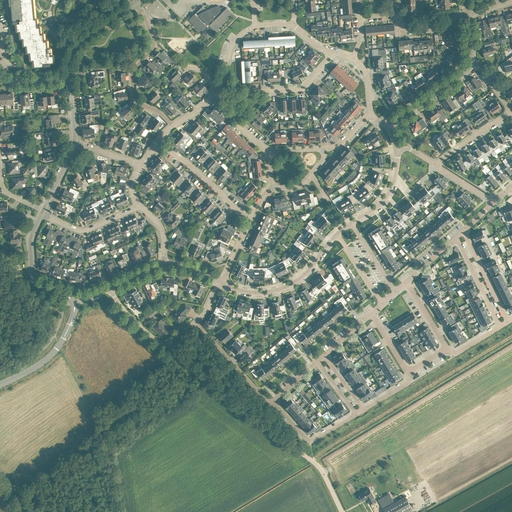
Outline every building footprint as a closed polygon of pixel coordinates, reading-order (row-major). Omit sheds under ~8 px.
[(11,0),(12,3),(11,3),(12,7),(12,6),(13,10),(12,11),(12,14),(13,14),(13,18),(13,24),(16,24),(16,26),(16,27),(17,27),(17,31),(19,31),(20,34),(21,38),(20,38),(20,39),(23,38),(23,41),(24,41),(24,45),(23,46),(26,46),(26,49),(27,49),(27,53),(29,53),(30,56),(31,60),(30,60),(33,60),(33,63),(34,63),(34,67),(33,67),(33,68),(44,67),(47,66),(49,66),(50,66),(50,63),(55,63),(55,62),(54,63),(54,59),(53,59),(53,55),(51,55),(50,52),(49,48),(50,48),(47,48),(47,45),(46,45),(46,41),(47,41),(44,41),(44,38),(43,38),(43,34),(43,33),(41,34),(40,31),(39,27),(40,27),(40,26),(37,27),(37,23),(36,23),(36,19),(35,19),(34,16),(33,12),(34,12),(34,8),(33,9),(33,5),(33,4),(33,1),(32,1),(32,0),(11,0)] [(195,14),(188,20),(200,31),(203,28),(206,30),(202,34),(207,39),(213,34),(212,33),(214,30),(215,32),(233,14),(227,8),(225,9),(223,7),(221,8),(219,6),(216,6),(211,8),(206,10),(202,7),(195,15),(195,14)] [(506,16),(503,17),(507,37),(510,36),(509,33),(510,32),(508,24),(511,22),(511,17),(511,13),(505,14),(506,16)] [(507,37),(503,17),(500,18),(499,16),(493,17),(496,27),(501,25),(503,34),(504,34),(505,37),(507,37)] [(485,21),(489,37),(492,37),(490,28),(496,27),(493,17),(488,18),(488,21),(485,21)] [(476,21),(477,27),(475,27),(475,30),(478,30),(478,31),(483,30),(485,38),(489,37),(485,21),(482,22),(482,20),(476,21)] [(311,25),(311,24),(307,24),(306,24),(307,30),(311,29),(312,33),(314,33),(315,35),(316,34),(317,34),(317,35),(318,35),(317,24),(311,25)] [(429,38),(427,38),(428,49),(433,48),(433,52),(436,52),(435,46),(433,46),(432,40),(429,40),(429,38)] [(457,45),(456,40),(446,41),(446,45),(441,45),(442,49),(450,49),(449,46),(457,45)] [(494,43),(491,43),(484,45),(485,48),(482,49),(484,58),(488,57),(488,55),(494,54),(492,48),(495,47),(494,43)] [(450,49),(442,49),(443,53),(447,54),(446,58),(456,61),(458,56),(451,54),(451,50),(450,49)] [(320,56),(313,50),(309,55),(317,61),(319,58),(318,57),(320,56)] [(154,57),(158,60),(161,64),(164,61),(165,63),(167,63),(168,61),(173,66),(175,63),(166,54),(164,52),(162,55),(159,52),(154,57)] [(386,53),(383,53),(378,54),(379,57),(372,58),(373,63),(383,62),(383,59),(386,59),(387,58),(386,53)] [(301,60),(307,65),(309,62),(312,65),(313,63),(314,64),(317,61),(309,55),(305,59),(304,57),(301,60)] [(511,56),(499,65),(499,66),(498,67),(498,68),(498,69),(498,70),(499,70),(499,71),(500,71),(501,72),(502,74),(503,74),(504,73),(505,73),(511,70),(511,56)] [(456,61),(446,58),(445,63),(437,61),(436,62),(441,67),(444,68),(448,64),(455,66),(456,61)] [(307,65),(301,60),(299,62),(301,63),(299,66),(294,68),(299,78),(304,75),(302,71),(305,68),(308,65),(307,65)] [(150,61),(145,66),(148,70),(149,70),(146,72),(147,72),(147,73),(148,73),(149,75),(150,75),(152,73),(157,69),(160,72),(163,69),(160,66),(159,66),(156,63),(155,65),(153,63),(152,64),(150,61)] [(436,62),(435,61),(431,64),(432,66),(430,67),(432,70),(430,71),(436,80),(440,77),(436,71),(441,67),(436,62)] [(386,63),(383,64),(383,62),(373,63),(373,69),(380,68),(381,72),(388,71),(386,63)] [(345,70),(343,68),(342,67),(341,69),(337,65),(330,73),(341,82),(348,75),(344,71),(345,70)] [(299,78),(294,68),(290,70),(287,70),(287,76),(292,76),(294,80),(299,78)] [(145,76),(138,77),(139,85),(140,85),(144,85),(147,84),(148,84),(148,86),(152,85),(151,78),(152,78),(150,75),(149,75),(148,73),(147,73),(147,72),(146,72),(144,69),(142,71),(145,75),(145,76)] [(279,72),(273,72),(274,81),(280,81),(279,77),(284,76),(284,70),(282,71),(282,69),(279,69),(279,72)] [(116,74),(116,70),(112,70),(112,74),(114,74),(114,78),(117,78),(118,81),(121,81),(121,86),(126,85),(126,80),(125,73),(116,74)] [(176,70),(173,73),(169,77),(172,79),(171,81),(173,83),(171,85),(173,87),(176,85),(179,81),(177,79),(181,75),(178,72),(179,71),(178,71),(176,70)] [(268,81),(274,81),(273,72),(273,70),(269,70),(264,70),(264,77),(265,79),(267,79),(268,81)] [(91,87),(96,87),(99,86),(98,77),(104,77),(104,71),(93,72),(94,76),(88,76),(89,83),(90,83),(91,87)] [(389,74),(388,71),(381,72),(382,76),(376,78),(378,84),(387,80),(386,75),(389,74)] [(423,71),(421,73),(425,78),(427,77),(431,83),(436,80),(430,71),(426,74),(423,71)] [(425,78),(421,73),(418,74),(414,77),(416,81),(422,89),(427,86),(422,80),(425,78)] [(186,75),(180,81),(183,83),(185,81),(190,86),(197,79),(192,74),(188,78),(186,75)] [(348,75),(341,82),(352,92),(359,84),(354,81),(356,79),(353,77),(352,78),(348,75)] [(470,83),(467,85),(472,91),(481,85),(484,89),(487,87),(483,81),(482,82),(479,79),(478,79),(476,80),(474,77),(469,81),(470,83)] [(395,87),(393,84),(391,79),(387,80),(378,84),(380,89),(386,87),(388,90),(395,87)] [(418,92),(422,89),(416,81),(412,84),(410,80),(407,82),(411,88),(414,86),(418,92)] [(327,81),(325,83),(328,86),(331,89),(333,86),(331,84),(327,81)] [(199,87),(196,85),(191,90),(189,92),(191,95),(196,90),(201,95),(204,92),(204,93),(205,92),(205,91),(207,89),(202,84),(199,87)] [(318,86),(317,87),(316,87),(314,89),(314,90),(323,98),(326,94),(328,95),(331,92),(323,85),(321,88),(319,86),(319,87),(318,86)] [(155,86),(153,88),(149,91),(152,94),(149,98),(154,103),(160,97),(155,92),(158,89),(155,86)] [(456,95),(458,99),(459,100),(464,97),(465,98),(470,94),(465,86),(459,90),(460,91),(456,95)] [(385,98),(388,102),(400,94),(395,87),(388,90),(390,94),(385,98)] [(123,90),(118,91),(114,92),(115,100),(118,99),(118,102),(123,101),(123,100),(128,99),(127,93),(120,93),(120,91),(123,90)] [(323,98),(314,90),(314,91),(313,91),(311,92),(311,93),(310,95),(311,95),(311,96),(312,97),(310,100),(317,106),(320,103),(319,102),(323,98)] [(338,90),(336,93),(342,98),(344,96),(338,90)] [(9,94),(4,95),(5,105),(13,104),(14,110),(18,109),(18,102),(13,102),(12,93),(10,94),(9,94)] [(21,95),(21,100),(22,105),(29,104),(30,110),(34,110),(33,99),(29,99),(29,94),(21,95)] [(403,98),(400,94),(388,102),(391,107),(397,103),(399,106),(407,100),(405,97),(403,98)] [(166,95),(163,98),(168,103),(163,108),(171,116),(177,111),(174,108),(176,106),(166,95)] [(48,105),(47,96),(40,97),(40,101),(37,101),(38,109),(44,109),(44,105),(48,105)] [(54,96),(47,96),(48,105),(52,104),(52,108),(58,107),(58,100),(54,100),(54,96)] [(176,102),(181,106),(184,109),(190,104),(182,96),(176,102)] [(442,102),(445,106),(446,108),(446,107),(449,112),(453,109),(453,110),(456,111),(457,110),(461,107),(455,99),(452,101),(449,97),(442,102)] [(94,98),(90,98),(85,99),(86,104),(85,104),(85,109),(90,108),(95,108),(94,98)] [(299,98),(299,100),(298,100),(299,106),(296,106),(296,111),(296,113),(302,113),(302,110),(305,110),(305,104),(304,99),(303,98),(299,98)] [(363,104),(356,98),(354,101),(353,100),(350,104),(351,106),(358,112),(360,110),(360,111),(362,109),(362,108),(361,107),(363,104)] [(281,99),(281,101),(280,101),(280,107),(277,107),(277,110),(278,114),(283,114),(283,111),(286,111),(287,111),(286,106),(286,100),(285,100),(285,99),(281,99)] [(286,111),(286,113),(292,113),(292,111),(296,111),(296,106),(295,100),(294,100),(294,99),(290,99),(290,100),(289,100),(290,106),(286,106),(287,111),(286,111)] [(484,102),(481,104),(488,115),(491,113),(492,114),(497,111),(498,112),(500,112),(501,111),(500,109),(501,108),(495,100),(487,106),(484,102)] [(261,109),(265,112),(267,114),(271,109),(273,111),(276,108),(276,102),(273,102),(271,104),(268,101),(261,109)] [(351,106),(350,104),(346,108),(348,110),(355,116),(356,116),(358,114),(357,114),(358,112),(351,106)] [(126,109),(124,106),(116,113),(118,116),(121,113),(128,121),(132,117),(130,115),(134,112),(129,106),(126,109)] [(426,114),(429,118),(432,122),(439,116),(442,121),(447,117),(441,109),(438,111),(435,107),(426,114)] [(208,108),(202,114),(208,120),(211,116),(214,119),(220,112),(215,108),(212,111),(212,110),(210,112),(207,109),(208,108)] [(348,110),(346,108),(342,112),(351,120),(353,119),(355,117),(354,116),(355,116),(348,110)] [(473,118),(474,120),(477,124),(486,118),(483,114),(482,112),(480,110),(478,111),(479,113),(478,114),(474,116),(474,117),(473,118)] [(140,117),(138,119),(137,120),(142,123),(141,124),(142,124),(136,132),(141,135),(145,129),(143,127),(150,116),(144,112),(140,118),(140,117)] [(225,117),(220,112),(214,119),(217,122),(214,125),(220,130),(225,123),(224,124),(222,122),(224,120),(223,120),(225,117)] [(255,119),(251,124),(258,130),(261,127),(259,125),(265,119),(258,112),(253,117),(255,119)] [(342,112),(339,116),(341,118),(348,124),(349,124),(350,122),(351,120),(342,112)] [(49,115),(43,116),(44,120),(46,120),(47,128),(52,128),(52,127),(56,126),(55,119),(59,119),(59,114),(54,115),(49,115)] [(91,114),(87,115),(82,115),(83,123),(83,124),(87,124),(86,123),(91,122),(91,114)] [(150,122),(149,124),(146,128),(151,132),(153,130),(156,132),(160,126),(161,127),(163,123),(162,122),(156,118),(152,124),(150,122)] [(341,118),(337,122),(344,128),(348,124),(341,118)] [(418,135),(421,132),(420,131),(428,125),(423,118),(417,122),(416,121),(410,126),(414,132),(415,131),(418,135)] [(467,118),(463,121),(461,122),(462,123),(453,129),(458,137),(465,132),(466,133),(470,130),(468,127),(472,125),(467,118)] [(331,124),(333,126),(340,132),(344,128),(337,122),(335,120),(334,121),(333,121),(331,122),(332,123),(331,124)] [(196,121),(192,126),(199,132),(202,128),(203,129),(205,127),(206,126),(203,123),(201,126),(196,121)] [(0,122),(0,133),(1,133),(2,136),(9,135),(9,136),(14,135),(12,126),(2,127),(2,123),(0,122)] [(90,129),(83,130),(84,138),(94,137),(93,133),(96,133),(96,131),(98,131),(98,125),(90,125),(90,129)] [(228,126),(226,125),(220,131),(225,135),(231,128),(229,125),(228,126)] [(188,130),(189,131),(187,133),(191,137),(194,140),(196,142),(197,141),(195,139),(196,137),(195,136),(199,132),(192,126),(188,130)] [(333,126),(330,130),(327,128),(324,129),(325,130),(327,135),(330,134),(332,132),(336,136),(336,137),(340,132),(333,126)] [(235,132),(231,128),(225,135),(229,139),(226,141),(235,132)] [(298,132),(297,129),(292,130),(292,131),(289,131),(290,140),(292,139),(292,141),(292,142),(298,141),(298,132)] [(322,129),(314,129),(315,131),(315,140),(321,140),(321,137),(323,137),(326,136),(322,129)] [(369,129),(368,130),(364,134),(368,137),(365,140),(367,142),(367,144),(368,143),(370,146),(373,143),(375,148),(376,148),(381,145),(378,140),(379,138),(375,133),(373,134),(369,129)] [(273,130),(272,131),(268,135),(273,140),(275,140),(275,142),(275,143),(281,142),(281,133),(275,133),(275,132),(273,130)] [(298,132),(298,141),(304,141),(303,136),(306,136),(306,130),(303,130),(303,132),(298,132)] [(309,131),(309,130),(306,130),(306,136),(309,136),(310,140),(309,140),(309,141),(315,140),(315,131),(309,131)] [(290,140),(289,131),(286,131),(286,133),(281,133),(281,142),(287,142),(287,140),(290,140)] [(447,131),(437,138),(439,141),(438,141),(433,145),(435,148),(436,147),(439,152),(443,149),(442,148),(449,143),(447,140),(451,138),(447,131)] [(43,132),(41,133),(42,138),(44,138),(47,138),(48,146),(53,145),(58,145),(57,135),(53,136),(52,132),(47,132),(43,132)] [(119,143),(118,148),(125,151),(127,144),(130,145),(131,140),(132,138),(133,135),(134,133),(131,132),(129,137),(129,138),(124,137),(123,137),(122,137),(121,137),(121,139),(119,143)] [(192,138),(187,133),(185,136),(180,132),(177,136),(183,142),(186,145),(192,138)] [(239,136),(235,132),(226,141),(230,145),(233,142),(239,136)] [(106,136),(105,139),(104,144),(111,146),(114,140),(116,141),(118,136),(111,134),(110,137),(106,136)] [(499,140),(503,147),(507,144),(510,147),(511,146),(511,143),(510,140),(507,135),(504,137),(502,134),(497,137),(499,140)] [(130,145),(133,146),(131,150),(131,152),(138,154),(139,151),(140,152),(142,146),(137,144),(134,143),(136,136),(133,135),(132,138),(131,140),(130,145)] [(177,136),(173,141),(178,145),(175,147),(176,148),(178,150),(183,154),(185,151),(180,146),(183,142),(177,136)] [(233,142),(237,146),(243,139),(239,136),(233,142)] [(247,143),(243,139),(237,146),(235,148),(237,150),(239,148),(241,149),(247,143)] [(491,145),(494,151),(499,149),(502,152),(505,151),(503,147),(499,140),(496,142),(494,139),(489,142),(491,145)] [(6,148),(7,152),(20,151),(19,147),(19,146),(22,145),(22,142),(8,144),(8,147),(6,148)] [(251,146),(247,143),(241,149),(245,153),(251,146)] [(483,150),(486,156),(492,153),(494,157),(497,155),(494,151),(491,145),(488,147),(486,143),(481,146),(483,150)] [(251,146),(245,153),(249,156),(248,158),(249,160),(256,156),(256,155),(253,152),(255,150),(251,146)] [(200,147),(195,152),(192,156),(195,158),(196,157),(198,159),(205,151),(207,150),(204,147),(202,148),(201,148),(200,147)] [(343,149),(341,151),(349,158),(351,156),(353,157),(357,152),(352,147),(350,150),(346,147),(344,150),(343,149)] [(51,148),(42,149),(43,153),(46,153),(46,158),(43,158),(44,161),(50,161),(50,160),(55,159),(55,155),(56,155),(56,152),(54,152),(51,152),(51,148)] [(475,154),(479,161),(484,158),(486,162),(489,160),(486,156),(483,150),(480,151),(478,148),(473,151),(475,154)] [(381,155),(379,150),(370,154),(372,158),(371,158),(371,159),(375,158),(375,165),(384,164),(384,160),(385,160),(384,158),(383,154),(381,155)] [(205,151),(198,159),(201,162),(200,163),(202,165),(210,156),(205,151)] [(338,156),(345,163),(349,158),(341,151),(340,153),(341,154),(338,156)] [(465,156),(467,160),(470,165),(475,163),(478,167),(481,165),(479,161),(475,154),(472,156),(470,153),(465,156)] [(216,161),(210,156),(202,165),(205,167),(206,166),(209,168),(216,161)] [(257,161),(256,156),(249,160),(249,164),(251,164),(252,167),(261,166),(260,160),(257,161)] [(333,160),(341,167),(345,163),(338,156),(336,159),(335,158),(333,160)] [(162,168),(164,170),(167,166),(167,165),(166,164),(168,161),(165,159),(163,161),(158,157),(154,161),(162,168)] [(460,158),(454,162),(460,172),(466,169),(466,168),(470,165),(467,160),(463,163),(460,158)] [(505,158),(502,161),(505,164),(510,169),(511,167),(511,158),(508,162),(505,158)] [(20,160),(17,160),(12,161),(13,163),(8,164),(9,169),(8,169),(9,174),(19,173),(18,164),(20,164),(20,160)] [(341,167),(333,160),(331,162),(332,163),(330,166),(337,172),(341,167)] [(152,171),(161,179),(162,177),(160,175),(160,170),(161,171),(162,168),(154,161),(150,165),(155,169),(152,171)] [(221,165),(216,161),(209,168),(211,171),(210,172),(213,174),(221,165)] [(98,164),(100,169),(100,172),(107,173),(107,176),(111,177),(113,167),(110,166),(106,165),(105,162),(98,164)] [(222,164),(221,166),(221,165),(213,174),(215,176),(216,175),(219,178),(228,168),(228,167),(223,164),(222,164)] [(498,164),(495,167),(498,170),(503,175),(505,173),(508,176),(511,172),(511,171),(510,169),(505,164),(501,168),(498,164)] [(46,166),(41,167),(37,167),(38,176),(43,176),(43,177),(49,177),(49,172),(47,173),(46,166)] [(325,169),(333,176),(335,178),(339,174),(330,166),(328,168),(327,167),(325,169)] [(85,170),(86,175),(87,179),(92,178),(94,182),(100,180),(98,174),(94,174),(93,167),(88,169),(88,170),(85,170)] [(117,167),(115,171),(115,174),(121,176),(120,179),(121,179),(120,181),(119,181),(119,185),(121,185),(126,185),(126,182),(125,182),(126,181),(127,176),(129,173),(125,171),(126,170),(123,169),(124,168),(121,167),(121,168),(117,167)] [(381,168),(372,167),(372,171),(374,172),(373,177),(381,180),(383,174),(381,173),(381,168)] [(176,168),(173,172),(172,173),(170,175),(168,177),(174,182),(181,174),(178,172),(179,171),(176,168)] [(228,168),(219,178),(222,180),(221,181),(223,184),(224,183),(227,185),(231,179),(232,178),(230,176),(231,175),(226,170),(228,168)] [(324,179),(328,185),(333,180),(331,178),(333,176),(325,169),(323,171),(324,172),(322,175),(325,178),(324,179)] [(491,170),(488,173),(490,175),(495,181),(498,179),(500,182),(505,178),(498,170),(494,174),(491,170)] [(262,177),(261,171),(252,172),(249,173),(252,173),(253,177),(252,178),(251,179),(259,182),(259,181),(259,177),(262,177)] [(146,178),(155,186),(159,182),(160,183),(162,180),(157,175),(155,178),(150,173),(146,178)] [(183,177),(181,174),(174,182),(179,187),(187,178),(184,176),(183,177)] [(71,181),(75,185),(77,188),(81,185),(84,189),(89,185),(85,179),(82,181),(77,175),(73,179),(74,179),(71,181)] [(485,180),(478,186),(484,189),(489,185),(493,189),(498,184),(490,175),(485,180)] [(442,201),(445,199),(438,191),(440,189),(441,190),(446,185),(439,176),(433,181),(437,185),(432,189),(436,195),(437,196),(442,201)] [(12,189),(22,188),(21,182),(24,182),(26,182),(25,177),(11,179),(12,189)] [(371,181),(368,180),(366,183),(373,189),(376,184),(379,186),(381,180),(373,177),(371,181)] [(155,186),(146,178),(142,182),(147,186),(145,188),(143,187),(140,190),(145,194),(150,189),(152,188),(153,188),(155,186)] [(189,180),(187,178),(179,187),(184,191),(191,184),(188,181),(189,180)] [(259,182),(251,179),(250,181),(251,182),(247,186),(254,192),(258,188),(255,186),(259,182)] [(373,189),(366,183),(363,187),(365,189),(361,192),(367,199),(372,195),(370,193),(373,189)] [(184,191),(189,196),(197,187),(195,185),(194,186),(191,184),(184,191)] [(254,192),(247,186),(244,190),(250,196),(254,192)] [(200,189),(197,187),(189,196),(195,201),(202,193),(199,190),(200,189)] [(127,188),(123,188),(123,193),(119,194),(124,205),(124,206),(130,203),(126,195),(127,188)] [(244,190),(241,188),(237,192),(239,193),(237,196),(242,200),(244,198),(247,200),(250,196),(244,190)] [(428,201),(436,195),(432,189),(428,192),(425,188),(421,192),(428,201)] [(79,192),(72,189),(71,192),(65,190),(61,197),(71,201),(73,197),(76,198),(79,192)] [(356,193),(352,194),(357,202),(361,200),(362,203),(367,199),(361,192),(360,189),(356,193)] [(456,190),(451,195),(454,199),(456,197),(457,198),(465,208),(472,202),(469,199),(470,198),(471,199),(471,198),(468,194),(467,196),(464,193),(461,195),(460,194),(456,190)] [(305,191),(301,192),(304,204),(309,203),(310,206),(315,205),(314,201),(313,196),(310,197),(308,191),(306,192),(305,191)] [(304,204),(301,192),(298,193),(298,194),(295,194),(296,200),(292,201),(294,209),(300,208),(299,205),(304,204)] [(421,207),(428,201),(421,192),(416,196),(420,200),(416,202),(421,207)] [(113,195),(111,196),(113,202),(116,201),(119,207),(124,205),(119,193),(113,195)] [(159,193),(152,202),(157,207),(156,208),(161,212),(164,209),(168,205),(163,201),(166,199),(160,194),(159,193)] [(204,195),(202,193),(195,201),(200,205),(208,196),(205,194),(204,195)] [(348,199),(345,201),(349,209),(354,206),(353,204),(357,202),(352,194),(347,196),(348,199)] [(104,203),(108,212),(113,210),(110,204),(113,202),(110,196),(107,197),(109,201),(104,203)] [(210,199),(208,196),(200,205),(205,210),(212,202),(209,200),(210,199)] [(283,196),(280,197),(282,206),(283,212),(287,211),(286,209),(291,207),(291,206),(290,201),(287,202),(286,197),(283,197),(283,196)] [(279,207),(282,206),(280,197),(276,198),(276,199),(274,199),(275,204),(272,205),(273,210),(274,211),(279,210),(279,207)] [(338,201),(334,204),(339,212),(342,210),(344,212),(349,209),(349,210),(349,209),(345,201),(343,199),(338,201)] [(180,203),(177,200),(169,208),(172,211),(180,203)] [(104,204),(103,201),(98,204),(97,202),(94,203),(97,209),(100,208),(103,215),(108,213),(108,212),(104,204)] [(420,207),(416,202),(415,202),(416,203),(413,205),(409,201),(405,205),(409,209),(413,214),(420,207)] [(0,203),(0,211),(8,211),(7,202),(0,203)] [(205,210),(210,215),(218,206),(216,204),(215,205),(212,202),(205,210)] [(511,205),(506,207),(504,202),(499,207),(503,216),(511,212),(511,205)] [(73,206),(66,203),(65,206),(58,203),(56,208),(56,207),(54,210),(57,211),(60,212),(59,212),(64,215),(66,210),(71,212),(73,206)] [(97,209),(94,203),(91,204),(92,205),(86,207),(88,211),(92,219),(97,217),(94,211),(97,209)] [(405,220),(413,214),(409,209),(405,205),(401,209),(404,213),(401,215),(404,219),(405,220)] [(221,208),(218,206),(210,215),(216,219),(222,212),(220,209),(221,208)] [(446,209),(441,213),(442,213),(449,222),(454,218),(451,215),(454,212),(449,206),(446,209)] [(88,211),(79,215),(79,216),(78,217),(76,220),(77,221),(80,220),(81,222),(86,220),(87,222),(92,220),(92,219),(88,211)] [(326,211),(318,219),(326,227),(330,223),(326,219),(329,216),(330,217),(326,211)] [(403,226),(400,223),(404,219),(401,215),(398,211),(393,215),(396,218),(393,220),(398,227),(400,229),(403,226)] [(225,214),(222,212),(216,219),(221,224),(226,219),(228,216),(229,215),(226,213),(225,214)] [(511,221),(511,220),(511,219),(511,212),(503,216),(506,225),(511,223),(511,221)] [(169,213),(168,214),(164,218),(168,221),(167,223),(173,228),(180,221),(179,219),(179,218),(178,216),(177,216),(176,217),(175,215),(173,216),(169,213)] [(449,222),(442,213),(438,216),(439,218),(445,225),(449,222)] [(275,219),(272,218),(264,214),(261,219),(272,224),(275,219)] [(130,219),(135,232),(139,230),(140,228),(139,227),(144,226),(141,220),(138,222),(136,216),(130,219)] [(393,231),(398,227),(393,220),(390,217),(386,221),(388,224),(386,226),(389,230),(391,233),(394,236),(396,234),(393,231)] [(439,218),(435,222),(441,229),(445,225),(439,218)] [(17,219),(12,219),(4,220),(5,228),(18,227),(17,219)] [(123,228),(126,233),(130,232),(132,233),(135,232),(130,219),(124,221),(127,227),(123,228)] [(259,224),(267,228),(270,229),(272,224),(261,219),(259,224)] [(326,227),(318,219),(311,226),(317,231),(316,230),(318,227),(322,231),(326,227)] [(441,229),(435,222),(431,225),(437,232),(441,229)] [(113,226),(118,239),(121,238),(122,236),(122,235),(123,235),(124,237),(127,236),(126,233),(123,228),(121,229),(118,224),(113,226)] [(257,229),(265,233),(268,234),(270,229),(267,228),(259,224),(257,229)] [(44,243),(47,245),(54,231),(52,230),(52,227),(48,225),(43,235),(47,237),(44,243)] [(437,232),(431,225),(427,229),(433,236),(437,232)] [(109,242),(110,244),(112,243),(113,240),(116,241),(118,239),(113,226),(107,229),(109,234),(106,236),(107,236),(109,242)] [(224,227),(221,234),(230,238),(232,235),(233,236),(236,230),(228,226),(227,229),(224,227)] [(304,235),(313,242),(314,242),(317,237),(313,234),(316,230),(316,231),(317,231),(311,226),(308,231),(308,230),(304,235)] [(180,227),(178,229),(174,232),(178,236),(173,245),(183,250),(187,242),(180,239),(182,235),(180,232),(183,230),(180,227)] [(368,234),(380,253),(388,249),(391,246),(379,228),(373,232),(372,231),(368,234)] [(265,233),(257,229),(255,234),(263,237),(265,233)] [(427,229),(423,232),(429,239),(433,236),(427,229)] [(17,235),(17,230),(10,230),(10,235),(11,243),(13,243),(13,244),(12,244),(13,246),(18,246),(18,243),(18,242),(22,242),(21,234),(17,235)] [(56,232),(54,231),(47,245),(50,246),(53,240),(57,242),(62,231),(58,230),(56,232)] [(483,230),(471,236),(474,241),(480,238),(482,241),(488,238),(483,230)] [(62,231),(57,242),(60,243),(57,250),(60,251),(67,237),(65,236),(65,233),(62,231)] [(96,235),(101,248),(105,246),(105,244),(109,242),(107,236),(104,238),(101,232),(96,235)] [(423,232),(419,236),(425,243),(429,239),(423,232)] [(301,233),(296,241),(299,244),(304,247),(306,244),(310,247),(309,246),(313,242),(304,235),(301,233)] [(230,238),(221,234),(218,240),(229,245),(230,242),(229,242),(230,238)] [(255,234),(252,238),(261,242),(263,237),(255,234)] [(101,248),(96,235),(90,237),(92,243),(89,244),(92,249),(96,248),(96,249),(98,249),(101,248)] [(63,252),(65,248),(69,250),(70,248),(75,238),(71,236),(69,238),(67,237),(60,251),(63,252)] [(419,236),(415,239),(420,246),(425,243),(419,236)] [(78,239),(75,238),(70,248),(74,250),(71,256),(75,258),(78,252),(82,244),(78,243),(78,239)] [(261,242),(252,238),(250,243),(258,247),(261,242)] [(492,247),(488,238),(482,241),(483,244),(477,247),(480,253),(492,247)] [(139,246),(141,251),(141,252),(145,250),(148,258),(156,254),(151,243),(143,246),(140,239),(136,240),(138,245),(139,246)] [(420,246),(415,239),(411,243),(412,244),(416,250),(420,246)] [(194,245),(192,249),(190,253),(197,256),(201,248),(197,246),(199,243),(196,241),(194,245)] [(406,246),(404,244),(401,246),(406,252),(409,250),(412,253),(416,250),(412,244),(411,243),(410,242),(406,246)] [(258,247),(250,243),(248,248),(251,250),(249,253),(254,256),(258,247)] [(297,246),(293,251),(301,257),(302,258),(306,254),(306,253),(302,250),(304,247),(299,244),(297,246)] [(219,246),(214,249),(218,261),(223,259),(222,256),(223,256),(225,253),(227,249),(220,245),(219,246)] [(141,251),(139,246),(135,247),(137,250),(130,253),(135,264),(142,261),(138,253),(141,251)] [(492,247),(480,253),(483,258),(488,255),(490,258),(496,255),(494,252),(492,247)] [(383,258),(391,253),(388,249),(380,253),(383,258)] [(213,263),(218,261),(214,251),(211,252),(208,251),(204,258),(208,260),(208,259),(211,260),(212,260),(213,263)] [(301,257),(293,251),(289,256),(287,259),(291,264),(294,260),(298,263),(297,262),(301,257)] [(460,258),(457,253),(451,256),(449,252),(444,256),(448,264),(460,258)] [(129,259),(126,253),(122,255),(123,257),(117,259),(119,264),(119,265),(121,266),(122,269),(124,268),(125,269),(127,268),(126,267),(129,266),(126,261),(129,259)] [(391,253),(383,258),(386,262),(394,258),(391,253)] [(498,259),(496,255),(490,258),(492,261),(485,265),(488,270),(499,264),(497,259),(498,259)] [(56,256),(54,256),(53,259),(49,258),(45,257),(44,260),(41,270),(42,271),(42,270),(47,272),(49,266),(52,267),(53,262),(56,256)] [(339,261),(332,265),(344,285),(348,283),(347,282),(354,277),(348,268),(349,267),(343,258),(338,260),(339,261)] [(397,262),(394,258),(386,262),(389,267),(390,267),(397,262)] [(116,265),(114,259),(109,261),(110,264),(105,266),(109,275),(116,272),(114,266),(116,265)] [(287,259),(278,263),(283,274),(288,272),(286,267),(291,264),(287,259)] [(58,264),(53,262),(52,267),(51,268),(54,269),(52,275),(55,277),(57,278),(60,269),(60,268),(57,267),(58,264)] [(390,267),(393,271),(400,267),(397,262),(390,267)] [(245,266),(239,263),(233,274),(240,277),(242,273),(247,275),(248,275),(249,269),(245,267),(245,266)] [(278,263),(269,268),(270,274),(271,274),(276,272),(278,277),(283,274),(278,263)] [(100,264),(95,266),(94,266),(92,267),(97,280),(102,278),(100,272),(102,270),(100,264)] [(499,264),(488,270),(491,275),(497,272),(498,275),(502,273),(504,272),(503,269),(502,270),(499,264)] [(67,265),(66,268),(64,267),(63,270),(60,269),(57,278),(62,280),(64,274),(67,275),(69,268),(69,266),(67,265)] [(466,271),(463,265),(457,268),(456,265),(450,268),(454,276),(455,276),(466,271)] [(92,267),(85,270),(86,277),(89,276),(92,282),(97,280),(92,267)] [(75,283),(77,272),(73,272),(73,269),(69,268),(67,275),(71,275),(69,282),(75,283)] [(259,268),(249,268),(249,269),(248,275),(253,275),(254,280),(259,280),(259,274),(259,268)] [(269,268),(259,268),(259,274),(259,280),(265,280),(265,274),(270,274),(269,268)] [(80,273),(77,272),(75,283),(77,283),(77,282),(81,283),(82,277),(86,277),(85,270),(80,269),(80,273)] [(469,276),(466,270),(466,271),(455,276),(457,281),(456,281),(458,285),(464,282),(462,279),(469,276)] [(425,280),(419,284),(422,289),(432,284),(434,282),(430,277),(427,272),(422,276),(425,280)] [(498,275),(492,278),(495,283),(505,278),(502,273),(498,275)] [(321,275),(317,278),(325,288),(332,281),(329,275),(328,275),(329,276),(325,279),(321,275)] [(161,278),(161,283),(160,286),(170,287),(170,291),(173,291),(173,295),(177,295),(178,287),(174,287),(175,279),(169,278),(165,277),(164,278),(161,278)] [(355,277),(354,277),(347,282),(348,283),(350,287),(358,282),(355,277)] [(317,278),(313,282),(316,286),(313,289),(313,290),(317,295),(325,288),(317,278)] [(505,278),(495,283),(497,287),(505,283),(507,282),(505,278)] [(189,280),(187,285),(186,287),(194,291),(192,294),(200,297),(205,287),(197,283),(197,284),(195,283),(189,281),(190,280),(189,280)] [(159,288),(156,282),(149,286),(148,283),(143,286),(150,300),(157,297),(154,291),(159,288)] [(358,282),(350,287),(353,291),(361,286),(358,282)] [(466,286),(464,283),(458,286),(460,289),(461,289),(463,294),(466,293),(474,289),(475,289),(472,283),(466,286)] [(505,283),(497,287),(499,292),(507,288),(505,283)] [(432,284),(422,289),(425,294),(431,291),(433,294),(440,289),(438,286),(434,288),(432,284)] [(361,286),(353,291),(356,296),(355,296),(356,297),(363,291),(364,291),(361,286)] [(507,288),(499,292),(501,296),(509,293),(511,291),(509,287),(507,288)] [(306,289),(300,292),(302,296),(307,303),(313,299),(312,298),(314,296),(317,299),(319,298),(317,295),(313,290),(309,293),(306,289)] [(477,294),(474,289),(466,293),(468,298),(465,300),(467,303),(469,302),(473,300),(471,297),(477,294)] [(124,296),(126,301),(131,299),(136,308),(143,303),(140,298),(144,296),(143,295),(140,290),(137,292),(136,290),(134,291),(124,296)] [(356,297),(359,301),(366,296),(363,291),(356,297)] [(435,298),(429,301),(432,306),(442,300),(439,295),(441,294),(439,291),(433,295),(435,298)] [(509,293),(501,296),(504,301),(511,297),(509,293)] [(227,298),(221,295),(216,306),(222,309),(220,312),(226,315),(229,310),(223,307),(227,298)] [(293,296),(287,299),(291,310),(298,307),(297,307),(302,304),(300,299),(295,301),(293,296)] [(341,301),(336,306),(342,313),(347,309),(344,305),(347,303),(342,297),(339,299),(341,301)] [(481,302),(479,298),(473,300),(469,302),(471,307),(481,302)] [(442,300),(432,306),(433,306),(435,310),(443,306),(445,304),(442,300)] [(238,305),(235,304),(234,310),(237,311),(236,313),(242,314),(245,304),(245,303),(239,302),(238,305)] [(278,302),(272,303),(273,308),(272,308),(273,311),(274,311),(275,315),(276,319),(281,317),(281,314),(286,313),(284,305),(279,306),(278,302)] [(484,307),(482,302),(481,302),(471,307),(473,312),(483,307),(484,307)] [(185,315),(185,314),(190,310),(185,304),(172,316),(179,323),(185,318),(184,317),(185,315)] [(250,305),(245,304),(242,314),(242,316),(251,318),(253,308),(250,307),(251,305),(250,304),(250,305)] [(255,313),(254,320),(265,320),(264,317),(269,317),(269,308),(264,308),(264,304),(257,304),(257,308),(257,313),(255,313)] [(336,306),(332,309),(338,316),(342,313),(336,306)] [(443,306),(435,310),(438,315),(446,310),(443,306)] [(150,318),(159,310),(156,307),(147,314),(150,318)] [(486,312),(483,307),(473,312),(476,317),(486,312)] [(332,309),(328,313),(334,320),(338,316),(332,309)] [(446,310),(438,315),(441,319),(440,320),(451,314),(450,314),(448,315),(446,310)] [(219,315),(213,312),(208,323),(214,326),(219,317),(224,320),(226,315),(220,312),(219,315)] [(488,317),(486,312),(476,317),(478,322),(488,317)] [(328,313),(324,316),(329,323),(334,320),(328,313)] [(414,324),(418,322),(413,314),(409,317),(414,324)] [(451,314),(440,320),(443,325),(451,320),(453,319),(451,314)] [(324,316),(320,320),(325,327),(329,323),(324,316)] [(409,327),(414,324),(409,317),(405,319),(409,327)] [(491,322),(488,317),(478,322),(481,327),(479,328),(481,332),(487,328),(485,325),(491,322)] [(405,329),(409,327),(405,319),(401,322),(405,329)] [(158,321),(153,327),(165,336),(170,330),(165,326),(168,323),(165,320),(162,324),(158,321)] [(320,320),(315,323),(321,330),(325,327),(320,320)] [(224,342),(225,343),(233,335),(228,330),(234,324),(231,321),(221,329),(224,332),(219,337),(222,339),(221,340),(223,342),(224,342)] [(401,332),(405,329),(401,322),(397,324),(401,332)] [(315,323),(311,327),(317,334),(318,334),(317,333),(321,330),(315,323)] [(453,330),(449,332),(452,338),(460,333),(462,332),(457,323),(451,326),(453,330)] [(397,324),(392,327),(397,334),(401,332),(397,324)] [(311,327),(307,330),(313,337),(317,334),(311,327)] [(427,327),(419,332),(422,336),(429,332),(427,327)] [(362,330),(357,334),(360,338),(363,343),(374,337),(371,331),(367,334),(364,328),(362,330)] [(245,335),(246,335),(250,339),(253,337),(246,330),(243,333),(245,335)] [(303,334),(308,339),(309,341),(313,337),(307,330),(303,334)] [(295,334),(292,336),(297,342),(300,340),(303,343),(308,339),(303,334),(302,332),(297,336),(295,334)] [(422,336),(424,340),(432,336),(429,332),(422,336)] [(460,333),(452,338),(455,343),(459,340),(461,344),(467,340),(465,336),(463,337),(460,333)] [(424,340),(427,345),(434,340),(432,336),(424,340)] [(374,337),(363,343),(364,345),(368,352),(374,349),(372,345),(377,342),(374,337)] [(287,348),(291,353),(296,349),(293,346),(296,344),(291,338),(288,340),(290,342),(285,346),(287,348)] [(240,354),(247,347),(245,344),(242,347),(236,340),(229,347),(235,353),(237,351),(240,354)] [(408,345),(406,340),(398,345),(401,349),(408,345)] [(427,345),(429,349),(437,344),(434,340),(427,345)] [(254,350),(249,345),(240,354),(242,356),(239,359),(241,361),(241,362),(243,364),(243,363),(244,364),(246,363),(247,363),(251,360),(250,359),(252,357),(250,354),(254,350)] [(411,349),(408,345),(401,349),(403,353),(411,349)] [(287,348),(282,351),(288,358),(292,354),(291,353),(287,348)] [(342,348),(337,353),(340,356),(334,360),(338,365),(348,358),(344,353),(345,352),(342,348)] [(378,348),(373,351),(377,359),(386,354),(383,349),(380,351),(378,348)] [(411,349),(403,353),(406,357),(413,353),(411,349)] [(282,351),(278,355),(284,362),(288,358),(282,351)] [(406,357),(408,362),(416,357),(413,353),(406,357)] [(377,359),(376,360),(379,364),(388,359),(385,355),(386,354),(377,359)] [(278,355),(274,358),(280,365),(284,362),(278,355)] [(274,358),(270,362),(276,368),(280,365),(274,358)] [(351,362),(348,358),(338,365),(342,369),(347,366),(349,368),(354,364),(352,361),(351,362)] [(388,359),(379,364),(382,369),(383,368),(391,364),(388,359)] [(270,362),(266,365),(271,372),(276,368),(270,362)] [(356,367),(354,364),(349,368),(351,371),(346,375),(349,379),(358,373),(355,368),(356,367)] [(382,369),(381,369),(384,374),(386,373),(393,369),(391,364),(383,368),(382,369)] [(266,365),(262,369),(267,375),(271,372),(266,365)] [(253,369),(251,371),(256,377),(259,375),(262,378),(266,374),(267,376),(267,375),(260,367),(255,371),(253,369)] [(393,369),(386,373),(389,377),(389,378),(397,373),(397,372),(396,373),(393,369)] [(365,379),(359,371),(358,373),(349,379),(353,384),(358,381),(360,383),(365,379)] [(389,377),(387,379),(390,384),(392,382),(400,377),(397,373),(389,378),(389,377)] [(323,380),(324,380),(320,375),(314,379),(312,375),(307,380),(309,383),(310,382),(314,387),(323,380)] [(357,390),(360,394),(370,387),(366,383),(367,382),(365,379),(360,383),(362,386),(357,390)] [(327,384),(323,380),(314,387),(317,391),(316,392),(318,395),(323,391),(321,388),(327,384)] [(360,394),(360,395),(363,400),(369,395),(371,399),(377,395),(374,391),(373,392),(370,387),(360,394)] [(325,394),(323,391),(318,395),(324,402),(334,395),(330,390),(325,394)] [(288,401),(284,405),(287,409),(295,401),(292,398),(293,397),(291,394),(286,399),(288,401)] [(338,399),(334,395),(324,402),(329,410),(334,406),(333,403),(338,399)] [(295,401),(287,409),(287,410),(288,409),(291,412),(299,405),(295,401)] [(336,408),(334,406),(329,410),(335,417),(337,416),(339,419),(343,416),(341,413),(346,409),(342,404),(336,408)] [(299,405),(291,412),(294,416),(301,411),(298,408),(300,406),(299,405)] [(301,411),(294,416),(298,420),(304,415),(301,411)] [(304,415),(298,420),(302,424),(308,419),(304,415)] [(308,419),(302,424),(305,428),(305,429),(312,423),(308,419)] [(305,429),(309,434),(314,430),(316,432),(322,429),(319,425),(318,426),(314,422),(312,423),(305,429)] [(369,488),(368,489),(363,491),(363,492),(359,495),(359,496),(359,497),(360,499),(361,500),(362,501),(366,499),(370,505),(376,501),(369,488)] [(405,496),(383,509),(384,511),(407,511),(412,509),(405,496)]
